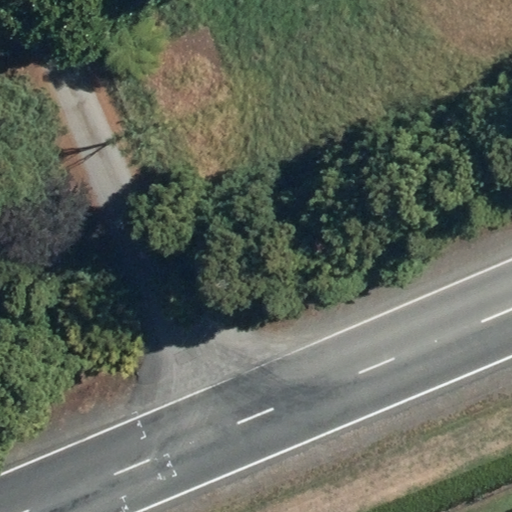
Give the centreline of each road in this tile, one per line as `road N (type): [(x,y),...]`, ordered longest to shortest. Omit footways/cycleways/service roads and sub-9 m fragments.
road 1 (tertiary): [(511,310),(28,511)]
road 2 (unknown): [(198,441),(6,0)]
